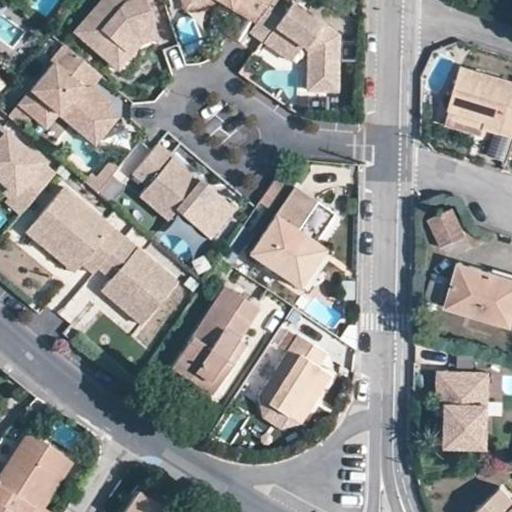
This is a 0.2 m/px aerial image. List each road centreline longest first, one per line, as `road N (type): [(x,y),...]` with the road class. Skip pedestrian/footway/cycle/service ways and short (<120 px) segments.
road 1 (residential): [(0,326),(60,381),(270,511)]
road 2 (residential): [(383,468),(388,164)]
road 3 (residential): [(271,119),(209,76),(180,90),(175,118),(229,166),(257,165),(280,139)]
road 4 (residential): [(388,144),(392,8)]
road 5 (residential): [(511,199),(436,168),(388,164)]
road 6 (residential): [(511,35),(392,8)]
